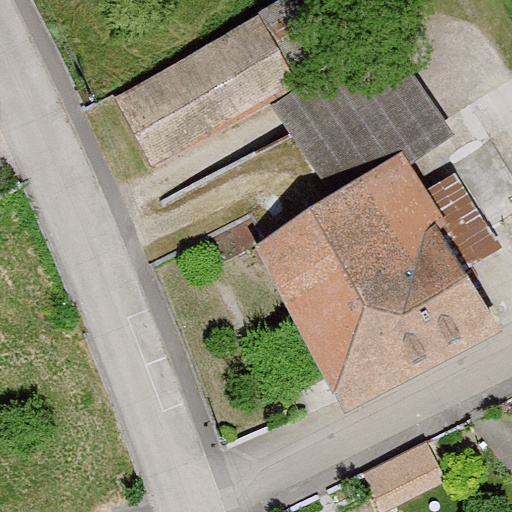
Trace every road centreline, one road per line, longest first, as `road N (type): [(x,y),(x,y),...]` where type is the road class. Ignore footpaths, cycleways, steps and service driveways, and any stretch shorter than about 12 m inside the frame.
road 1 (tertiary): [(192,508),(90,227),(0,48)]
road 2 (residential): [(511,354),(192,508)]
